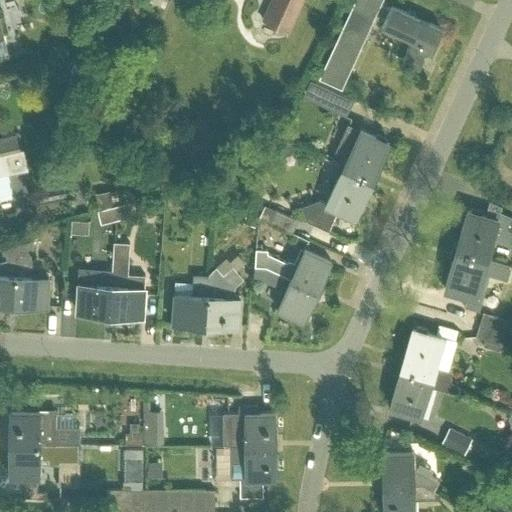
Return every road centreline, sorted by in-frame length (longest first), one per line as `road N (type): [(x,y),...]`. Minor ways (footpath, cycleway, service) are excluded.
road 1 (residential): [(338,374),(491,42)]
road 2 (residential): [(338,374),(303,362),(0,342)]
road 3 (residential): [(305,511),(338,374)]
